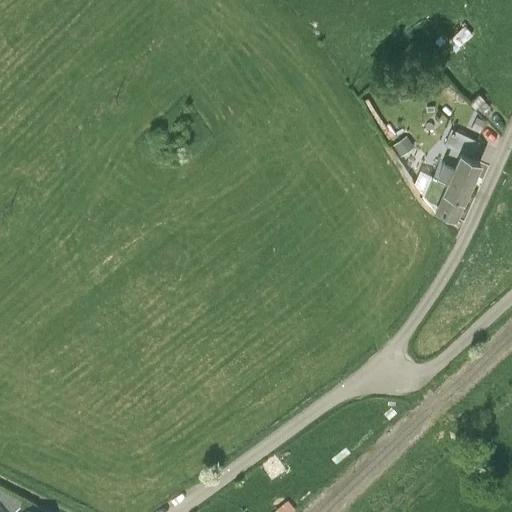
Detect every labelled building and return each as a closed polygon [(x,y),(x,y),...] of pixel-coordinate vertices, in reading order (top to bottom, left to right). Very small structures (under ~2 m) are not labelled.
[(436,52),(445,60),(463,41),(454,32),(436,52)] [(478,142),(452,131),(445,146),(450,148),(459,152),(471,158),(478,142)] [(406,136),(392,145),(399,155),(413,146),(406,136)] [(450,148),(445,161),(454,165),(459,152),(450,148)] [(434,210),(455,219),(480,163),(481,162),(471,158),(459,152),(454,165),(445,161),(436,180),(430,178),(423,195),(434,210)]
